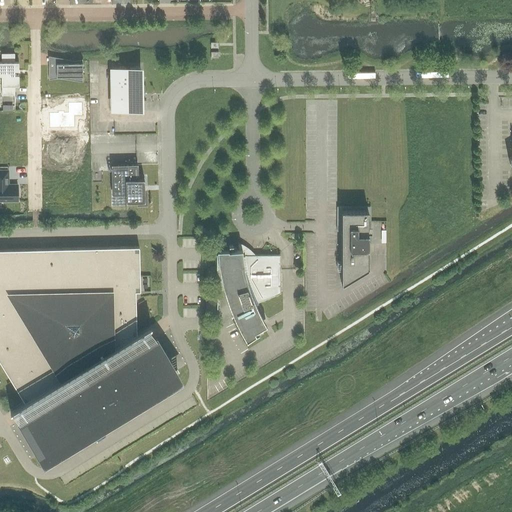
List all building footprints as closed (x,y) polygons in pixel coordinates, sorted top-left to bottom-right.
[(19,75),(15,75),(15,70),(19,70),(19,62),(15,62),(15,53),(2,53),(2,62),(0,61),(0,75),(2,75),(2,95),(14,95),(15,105),(15,85),(19,85),(19,75)] [(69,60),(59,58),(59,63),(53,63),(53,66),(49,66),(49,79),(50,79),(50,76),(82,76),(82,82),(83,82),(83,59),(82,59),(82,63),(69,63),(69,60)] [(136,67),(113,68),(114,83),(118,82),(118,94),(114,94),(114,109),(136,109),(136,67)] [(68,113),(49,113),(50,128),(75,128),(74,116),(82,116),(82,103),(68,103),(68,113)] [(145,200),(144,178),(137,178),(137,165),(130,165),(130,160),(129,160),(129,161),(125,161),(125,164),(125,165),(121,165),(113,165),(113,172),(113,193),(126,193),(126,201),(145,200)] [(0,200),(18,201),(18,185),(8,185),(8,171),(0,170),(0,200)] [(368,209),(341,209),(341,283),(368,267),(368,243),(371,243),(371,224),(368,224),(368,209)] [(156,338),(150,342),(143,330),(150,326),(151,325),(150,325),(136,333),(136,290),(140,290),(139,246),(0,249),(0,360),(25,401),(11,410),(12,410),(19,406),(26,417),(20,421),(35,447),(42,443),(47,451),(171,376),(166,368),(172,364),(156,338)] [(245,256),(243,256),(242,249),(229,250),(229,249),(217,249),(217,254),(216,254),(217,309),(218,308),(217,282),(222,281),(226,296),(229,304),(232,313),(236,321),(244,336),(247,340),(256,334),(254,331),(266,324),(262,317),(259,310),(255,301),(256,300),(257,302),(281,292),(280,254),(245,255),(245,256)]
